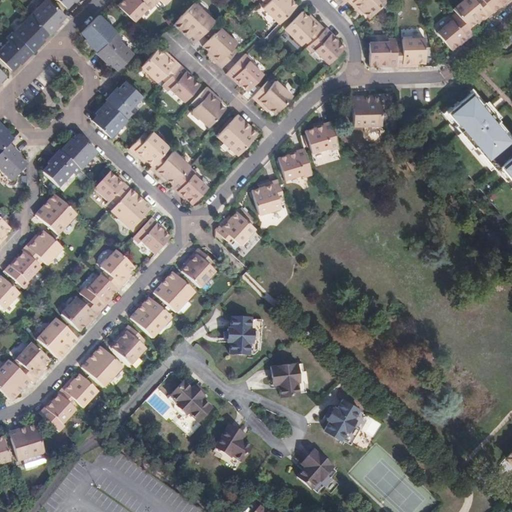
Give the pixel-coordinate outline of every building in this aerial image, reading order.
[(151,0),(150,0),(122,0),(117,6),(130,18),(133,21),(147,8),(149,10),(155,4),(151,0)] [(262,8),(279,24),(296,6),(290,0),(269,0),(270,0),(266,4),(262,8)] [(369,18),(386,1),(385,0),(346,0),(346,1),(350,4),(357,12),(360,9),(363,13),(369,18)] [(463,0),(452,9),(455,12),(468,29),(474,24),(478,21),(480,23),(486,18),(492,13),(481,0),(479,0),(477,3),(474,0),(463,0)] [(481,0),(492,13),(500,6),(507,0),(508,1),(509,0),(481,0)] [(63,15),(50,2),(38,14),(36,12),(31,18),(47,33),(49,35),(53,30),(61,23),(59,21),(64,16),(63,15)] [(214,22),(193,2),(175,22),(185,32),(183,34),(187,37),(193,43),(214,22)] [(307,16),(302,11),(284,29),(300,45),(304,42),(308,37),(312,42),(324,29),(314,20),(312,17),(310,19),(307,16)] [(467,39),(473,34),(468,29),(455,12),(449,18),(451,20),(437,33),(451,50),(453,48),(458,44),(466,38),(467,39)] [(116,32),(98,15),(81,33),(86,39),(84,40),(85,41),(90,46),(96,52),(115,33),(116,32)] [(47,33),(31,18),(14,36),(31,53),(36,48),(43,41),(41,39),(47,33)] [(185,32),(175,22),(174,23),(173,24),(180,32),(183,34),(185,32)] [(235,44),(219,28),(202,46),(208,52),(211,55),(209,57),(215,63),(221,68),(233,55),(229,51),(232,48),(235,44)] [(326,28),(324,29),(312,42),(308,45),(306,47),(312,53),(314,51),(328,64),(344,48),(339,44),(336,41),(330,35),(331,33),(326,28)] [(31,53),(14,36),(11,33),(5,39),(7,41),(0,48),(0,59),(10,70),(18,63),(19,65),(22,62),(31,53)] [(116,71),(132,55),(118,41),(120,38),(115,33),(96,52),(95,53),(102,60),(107,65),(109,64),(116,71)] [(387,67),(396,67),(396,50),(396,45),(395,39),(387,39),(387,42),(368,42),(368,65),(372,65),(379,65),(387,65),(387,67)] [(403,67),(412,67),(412,64),(417,64),(425,63),(424,39),(401,39),(401,45),(401,50),(396,50),(396,67),(403,67)] [(166,58),(162,54),(156,49),(139,67),(157,83),(161,79),(164,75),(168,78),(180,66),(171,58),(169,55),(166,58)] [(250,59),(244,53),(225,74),(230,79),(231,79),(233,77),(239,84),(248,92),(263,76),(248,62),(250,59)] [(184,69),(180,66),(168,78),(164,82),(161,86),(168,91),(170,89),(184,101),(199,84),(192,78),(185,72),(186,71),(184,69)] [(233,77),(231,79),(238,86),(239,84),(233,77)] [(118,89),(117,88),(110,95),(105,100),(106,101),(126,119),(131,113),(128,111),(142,96),(125,81),(118,89)] [(271,84),(267,81),(251,98),(256,103),(263,109),(265,106),(269,109),(275,114),(291,96),(275,81),(271,84)] [(210,90),(206,87),(194,100),(198,104),(195,108),(191,112),(208,127),(225,109),(219,104),(215,100),(217,98),(210,90)] [(511,145),(511,144),(511,142),(511,141),(497,123),(499,121),(490,111),(483,102),(479,106),(469,94),(446,113),(456,124),(454,126),(472,148),(474,147),(493,169),(499,165),(511,180),(511,145)] [(353,125),(381,124),(380,95),(352,96),(353,125)] [(126,119),(106,101),(100,108),(96,112),(95,114),(96,115),(91,121),(110,138),(126,119)] [(237,156),(255,136),(245,126),(246,124),(240,119),(236,115),(216,136),(237,156)] [(331,150),(339,148),(332,123),(331,121),(314,126),(315,129),(305,132),(311,153),(330,147),(331,150)] [(257,134),(249,127),(246,124),(245,126),(255,136),(257,134)] [(0,153),(8,146),(12,142),(7,136),(8,135),(5,132),(2,129),(0,126),(0,153)] [(144,140),(140,136),(128,149),(135,156),(143,163),(140,166),(146,171),(149,168),(161,155),(164,151),(168,148),(151,132),(148,136),(144,140)] [(78,171),(79,171),(95,154),(86,145),(78,137),(73,143),(70,140),(64,146),(58,152),(78,171)] [(8,146),(0,153),(0,173),(10,182),(25,166),(19,159),(20,158),(13,151),(8,146)] [(304,177),(311,175),(303,148),(287,153),(287,155),(278,158),(285,179),(303,174),(304,177)] [(164,151),(161,155),(165,160),(169,155),(164,151)] [(49,161),(46,165),(47,166),(40,173),(56,188),(70,174),(73,176),(78,171),(58,152),(49,161)] [(161,155),(149,168),(158,177),(161,179),(163,177),(167,180),(172,185),(189,167),(172,152),(169,155),(165,160),(161,155)] [(172,185),(170,188),(176,193),(178,192),(184,198),(191,205),(207,188),(193,175),(195,172),(189,167),(172,185)] [(104,205),(110,211),(129,191),(121,182),(117,179),(116,180),(108,173),(95,186),(92,190),(106,202),(104,205)] [(279,203),(284,202),(277,179),(257,185),(258,189),(251,191),(259,215),(280,208),(279,203)] [(110,211),(109,212),(129,230),(149,209),(141,203),(137,199),(138,198),(129,191),(110,211)] [(39,213),(35,217),(57,237),(76,217),(72,213),(53,196),(46,205),(39,213)] [(230,217),(228,215),(222,222),(214,230),(231,246),(235,242),(239,245),(254,229),(235,212),(230,217)] [(0,245),(3,241),(6,238),(4,236),(10,230),(0,221),(0,245)] [(148,221),(130,240),(137,246),(139,243),(154,256),(169,239),(161,232),(155,227),(148,221)] [(23,254),(39,268),(43,264),(46,267),(62,250),(43,233),(38,239),(35,237),(28,245),(21,252),(23,254)] [(185,267),(180,272),(199,289),(215,272),(211,269),(214,265),(197,249),(188,259),(183,264),(185,267)] [(103,272),(98,276),(115,292),(116,292),(123,285),(130,277),(128,275),(133,269),(117,255),(113,252),(98,268),(103,272)] [(8,267),(3,273),(24,292),(29,286),(27,283),(40,269),(39,268),(23,254),(16,262),(14,260),(8,267)] [(152,294),(175,315),(194,294),(172,273),(164,281),(159,286),(153,294),(152,294)] [(80,297),(98,314),(103,308),(110,302),(110,301),(108,299),(115,292),(98,276),(86,290),(84,288),(77,295),(80,297)] [(0,310),(3,313),(19,296),(0,279),(0,278),(0,310)] [(83,326),(86,330),(92,324),(100,315),(98,314),(80,297),(77,301),(74,298),(59,315),(77,332),(83,326)] [(149,299),(139,308),(132,316),(130,319),(152,339),(171,319),(149,299)] [(261,320),(229,318),(228,332),(222,332),(222,339),(218,339),(219,343),(225,345),(229,345),(228,358),(253,359),(254,356),(258,351),(258,346),(261,346),(261,320)] [(54,320),(36,340),(57,361),(67,351),(76,341),(54,320)] [(142,345),(145,342),(127,326),(121,333),(115,339),(113,342),(116,345),(111,349),(129,366),(145,348),(142,345)] [(32,343),(31,344),(49,361),(50,360),(32,343)] [(29,382),(32,385),(40,377),(46,370),(47,369),(44,366),(49,361),(31,344),(15,361),(19,364),(15,369),(29,382)] [(101,388),(121,367),(100,349),(94,355),(92,357),(86,364),(82,368),(81,369),(101,388)] [(15,369),(8,362),(0,370),(0,395),(9,403),(29,382),(15,369)] [(303,363),(269,367),(271,378),(270,381),(270,389),(278,390),(281,399),(300,397),(307,394),(307,392),(309,392),(306,372),(303,372),(303,363)] [(81,410),(97,394),(78,376),(74,381),(72,379),(71,380),(63,388),(57,395),(58,396),(74,410),(78,406),(81,410)] [(212,405),(195,387),(187,385),(181,392),(175,390),(167,398),(157,389),(145,404),(189,438),(212,405)] [(61,424),(74,410),(58,396),(52,402),(51,401),(50,401),(44,408),(39,414),(59,433),(65,427),(61,424)] [(332,409),(328,407),(321,422),(325,424),(323,432),(350,447),(359,434),(363,436),(365,433),(373,438),(375,439),(382,425),(340,399),(332,409)] [(244,437),(229,426),(211,453),(235,470),(251,446),(242,442),(244,437)] [(16,464),(43,456),(35,427),(7,436),(16,464)] [(0,466),(10,464),(3,440),(0,440),(0,466)] [(337,472),(313,451),(302,464),(299,463),(296,466),(303,471),(296,479),(317,495),(337,472)]
